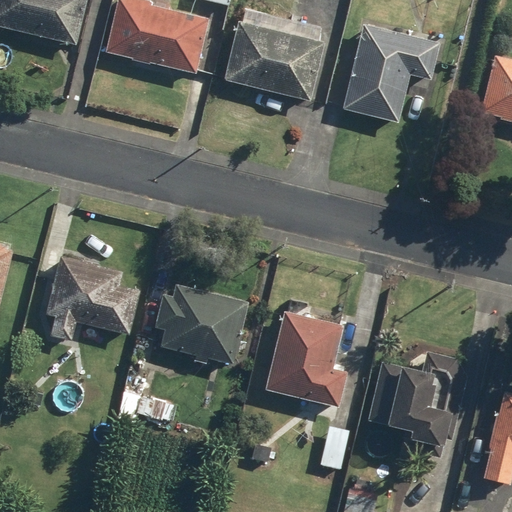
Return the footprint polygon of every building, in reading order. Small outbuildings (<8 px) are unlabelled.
[(0,0),(0,28),(75,48),(88,0),(0,0)] [(118,0),(104,53),(196,78),(211,22),(132,0),(118,0)] [(235,20),(221,84),(313,104),(327,40),(235,20)] [(365,27),(345,110),(400,124),(412,78),(431,82),(440,45),(365,27)] [(476,115),(511,123),(511,60),(491,56),(476,115)] [(0,301),(13,252),(7,250),(9,244),(0,241),(0,301)] [(76,319),(128,333),(140,290),(118,284),(122,271),(62,255),(47,311),(54,313),(48,333),(71,339),(76,319)] [(166,330),(162,345),(232,364),(247,308),(219,301),(220,296),(178,285),(176,290),(174,297),(163,294),(154,327),(166,330)] [(266,388),(335,405),(344,370),(328,366),(338,326),(285,313),(266,388)] [(378,336),(364,333),(352,383),(366,387),(378,336)] [(383,362),(370,418),(406,427),(402,446),(437,454),(447,410),(423,404),(431,374),(383,362)] [(28,387),(23,404),(39,408),(44,391),(28,387)] [(511,392),(503,390),(481,479),(505,485),(511,458),(511,392)] [(136,413),(136,417),(172,420),(173,416),(174,416),(176,405),(166,404),(166,401),(161,401),(162,398),(129,395),(127,412),(136,413)] [(331,426),(322,461),(341,466),(349,431),(331,426)] [(342,511),(373,511),(377,495),(348,488),(342,511)]
